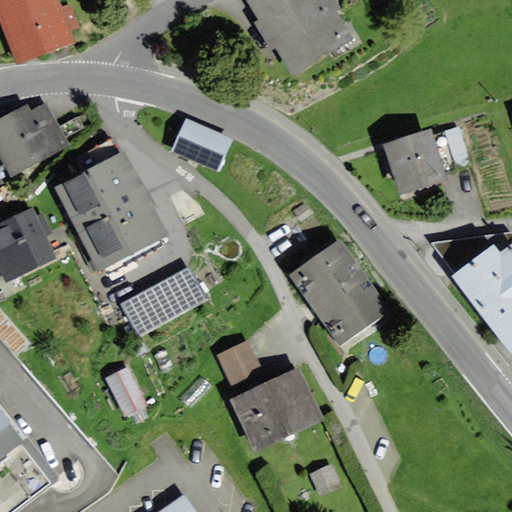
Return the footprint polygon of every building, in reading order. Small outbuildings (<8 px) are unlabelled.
[(55,0),(0,0),(0,8),(21,61),(48,50),(72,41),(55,0)] [(250,0),(271,33),(293,70),(352,35),(331,0),(250,0)] [(0,121),(0,151),(12,174),(49,155),(67,147),(46,106),(29,115),(26,108),(0,121)] [(234,142),(189,122),(175,153),(220,173),(234,142)] [(396,142),(387,145),(402,192),(438,181),(444,179),(429,132),(396,142)] [(125,154),(60,186),(100,269),(165,237),(160,227),(125,154)] [(32,210),(0,225),(0,266),(5,278),(54,255),(44,235),(32,210)] [(340,244),(294,275),(318,309),(341,342),(386,311),(340,244)] [(496,247),(453,280),(511,357),(511,356),(511,250),(509,253),(504,257),(496,247)] [(139,331),(209,294),(191,260),(121,297),(139,331)] [(249,334),(217,349),(232,380),(264,365),(249,334)] [(126,412),(148,402),(129,361),(107,371),(126,412)] [(235,398),(256,446),(320,419),(299,371),(254,390),(235,398)] [(0,453),(17,440),(0,419),(0,453)] [(0,481),(0,509),(29,493),(22,481),(7,490),(2,480),(0,481)] [(195,511),(185,496),(161,511),(195,511)]
